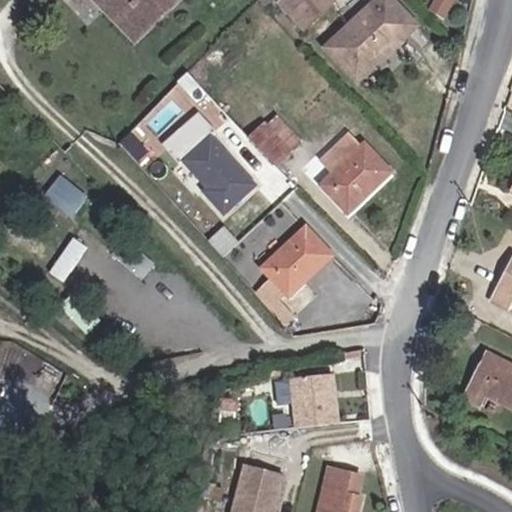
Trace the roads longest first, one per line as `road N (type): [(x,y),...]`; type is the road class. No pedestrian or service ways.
road 1 (unknown): [(402,345),(288,347),(5,62)]
road 2 (residential): [(511,8),(402,345),(401,426),(412,477)]
